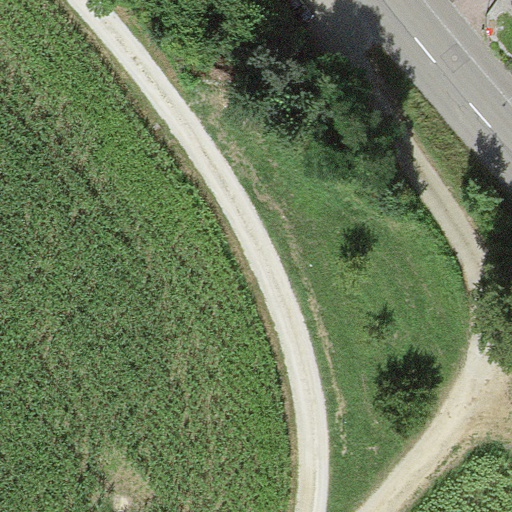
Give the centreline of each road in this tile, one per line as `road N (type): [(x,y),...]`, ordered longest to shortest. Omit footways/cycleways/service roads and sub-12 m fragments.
road 1 (track): [(388,2),(357,42),(352,90),(463,250),(482,305),(481,360),(448,424),(368,511)]
road 2 (track): [(303,511),(298,376),(250,254),(165,112),(78,0)]
road 3 (tertiary): [(386,0),(511,144)]
